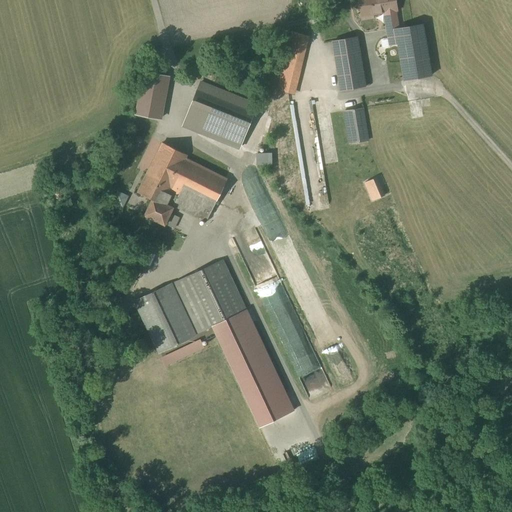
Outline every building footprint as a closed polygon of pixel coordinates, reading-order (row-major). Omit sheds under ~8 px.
[(358,0),(362,16),(384,12),(390,45),(398,44),(395,29),(399,28),(396,10),(397,10),(394,0),(358,0)] [(395,29),(398,44),(404,80),(431,76),(422,24),(412,26),(399,28),(395,29)] [(303,35),(293,32),(278,90),(288,93),(303,35)] [(339,92),(365,88),(357,37),(331,41),(339,92)] [(168,78),(144,73),(136,114),(160,119),(168,78)] [(256,104),(201,82),(184,129),(238,151),(256,104)] [(362,109),(345,111),(350,143),(368,140),(362,109)] [(187,194),(214,207),(227,179),(186,159),(188,155),(162,143),(147,174),(187,194)] [(268,165),(267,153),(257,153),(258,165),(268,165)] [(187,194),(147,174),(138,192),(152,200),(145,216),(165,225),(174,206),(179,196),(184,199),(187,194)] [(385,196),(377,178),(364,184),(372,201),(385,196)] [(127,197),(118,192),(114,202),(123,206),(127,197)] [(214,207),(187,194),(184,199),(179,196),(174,206),(207,221),(214,207)] [(223,260),(173,283),(197,334),(247,311),(223,260)] [(160,352),(193,336),(169,285),(136,301),(160,352)] [(293,411),(247,311),(212,327),(216,333),(260,426),(293,411)] [(163,358),(166,364),(203,346),(200,340),(163,358)]
